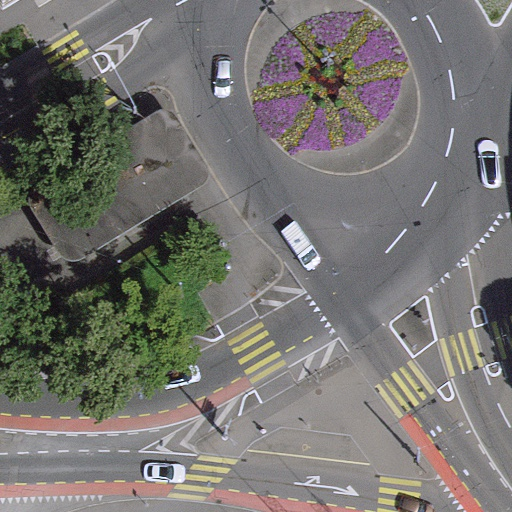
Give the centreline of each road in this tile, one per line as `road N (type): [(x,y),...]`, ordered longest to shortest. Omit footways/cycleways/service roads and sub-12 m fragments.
road 1 (secondary): [(0,427),(206,369),(254,346),(317,309),(351,237)]
road 2 (tertiary): [(0,456),(206,476),(408,511)]
road 3 (tertiary): [(351,237),(366,330),(499,511)]
road 4 (secondary): [(211,0),(201,52),(204,95),(220,138),(255,187),(291,214),(351,237)]
road 5 (tertiary): [(511,410),(489,344),(463,174)]
road 6 (secondary): [(204,0),(0,122)]
road 7 (secondary): [(351,237),(381,239),(415,227),(463,174)]
road 8 (secondary): [(476,128),(466,67),(433,0)]
